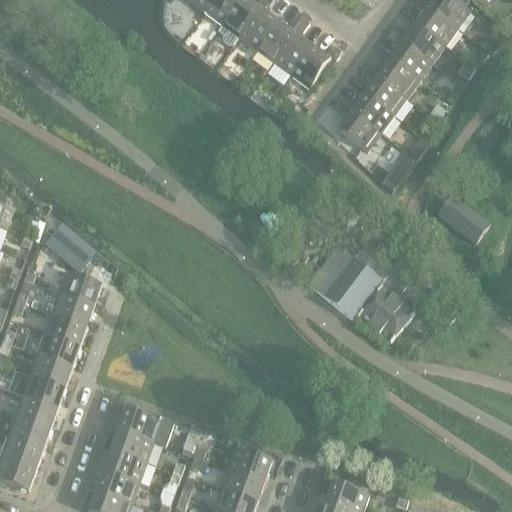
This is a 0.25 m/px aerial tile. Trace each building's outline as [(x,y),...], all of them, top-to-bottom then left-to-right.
[(188,0),(187,3),(205,16),(216,0),(188,0)] [(216,0),(205,16),(222,29),(243,0),(216,0)] [(243,0),(222,29),(218,34),(224,39),(223,41),(224,47),(229,50),(235,49),(240,42),(261,13),(257,10),(243,0)] [(272,0),(263,0),(262,3),(271,9),(276,2),(272,0)] [(421,0),(417,0),(416,1),(412,7),(419,12),(426,3),(421,0)] [(450,0),(438,0),(432,8),(426,3),(419,12),(426,17),(429,12),(458,34),(472,15),(450,0)] [(261,13),(240,42),(257,54),(279,25),(266,16),(271,9),(262,3),(257,10),(261,13)] [(426,17),(417,30),(445,51),(458,34),(429,12),(426,17)] [(302,21),(297,28),(305,35),(310,28),(302,21)] [(292,35),(279,25),(257,54),(275,67),(296,38),(292,35)] [(305,35),(297,28),(292,35),(296,38),(275,67),(292,80),(313,51),(300,41),(305,35)] [(445,51),(417,30),(407,43),(400,38),(394,47),(401,51),(404,47),(433,68),(445,51)] [(393,33),(391,36),(387,42),(394,47),(400,38),(393,33)] [(404,47),(401,51),(391,65),(420,86),(433,68),(404,47)] [(327,61),(313,51),(292,80),(311,93),(332,65),(335,67),(340,60),(331,54),(327,61)] [(420,86),(391,65),(381,78),(375,73),(368,81),(375,86),(378,82),(407,103),(420,86)] [(368,68),(365,72),(362,77),(368,81),(375,73),(368,68)] [(378,82),(375,86),(366,99),(394,121),(407,103),(378,82)] [(394,121),(366,99),(356,112),(349,107),(343,116),(350,121),(353,117),(382,138),(394,121)] [(342,103),(340,106),(336,111),(343,116),(349,107),(342,103)] [(368,156),(382,138),(353,117),(350,121),(339,135),(368,156)] [(408,158),(400,168),(409,176),(417,165),(410,160),(408,158)] [(462,183),(452,175),(451,174),(444,183),(455,192),(462,183)] [(491,230),(453,201),(438,220),(476,249),(491,230)] [(64,228),(46,249),(80,278),(98,257),(64,228)] [(29,231),(26,240),(34,243),(37,234),(29,231)] [(34,243),(26,240),(22,250),(30,253),(34,243)] [(352,324),(356,319),(394,271),(381,261),(384,258),(380,254),(377,258),(364,248),(352,263),(337,250),(307,288),(352,324)] [(14,271),(11,281),(19,283),(23,274),(14,271)] [(389,346),(414,316),(395,301),(409,284),(394,271),(356,319),(389,346)] [(28,276),(25,286),(33,289),(36,279),(28,276)] [(67,277),(60,298),(95,311),(103,290),(67,277)] [(19,283),(11,281),(8,291),(16,294),(19,283)] [(29,300),(21,297),(18,306),(26,309),(29,300)] [(95,311),(60,298),(53,319),(88,331),(95,311)] [(26,309),(18,306),(14,316),(22,319),(26,309)] [(0,312),(0,322),(5,325),(8,315),(0,312)] [(88,331),(53,319),(45,339),(81,352),(88,331)] [(7,338),(3,347),(11,350),(15,341),(7,338)] [(81,352),(45,339),(38,360),(74,372),(81,352)] [(11,350),(3,347),(0,356),(0,357),(8,360),(11,350)] [(74,372),(38,360),(31,380),(66,393),(74,372)] [(66,393),(31,380),(23,378),(16,398),(24,401),(59,413),(66,393)] [(59,413),(24,401),(16,421),(52,434),(59,413)] [(127,405),(124,413),(127,414),(135,416),(137,409),(127,405)] [(127,414),(119,435),(155,448),(166,451),(175,426),(170,424),(169,422),(166,420),(163,422),(161,426),(135,416),(127,414)] [(52,434),(16,421),(9,442),(45,454),(52,434)] [(190,437),(200,440),(203,432),(193,429),(190,437)] [(119,435),(112,455),(148,468),(155,448),(119,435)] [(45,454),(9,442),(2,462),(38,475),(45,454)] [(199,452),(195,462),(204,465),(207,455),(199,452)] [(238,453),(230,474),(266,487),(273,466),(238,453)] [(112,455),(105,476),(141,488),(148,468),(112,455)] [(38,475),(2,462),(0,467),(0,485),(30,496),(38,475)] [(204,465),(195,462),(192,472),(200,474),(204,465)] [(178,467),(174,477),(183,480),(186,470),(178,467)] [(266,487),(230,474),(223,495),(259,507),(266,487)] [(105,476),(98,496),(133,509),(141,488),(105,476)] [(183,480),(174,477),(171,487),(179,490),(183,480)] [(334,487),(326,508),(336,511),(365,511),(370,500),(334,487)] [(193,496),(185,493),(181,503),(189,506),(193,496)] [(257,511),(259,507),(223,495),(217,511),(257,511)] [(98,496),(92,511),(138,511),(133,510),(133,509),(98,496)] [(407,511),(410,506),(400,502),(397,511),(400,511),(407,511)] [(186,511),(189,506),(181,503),(177,511),(186,511)]
